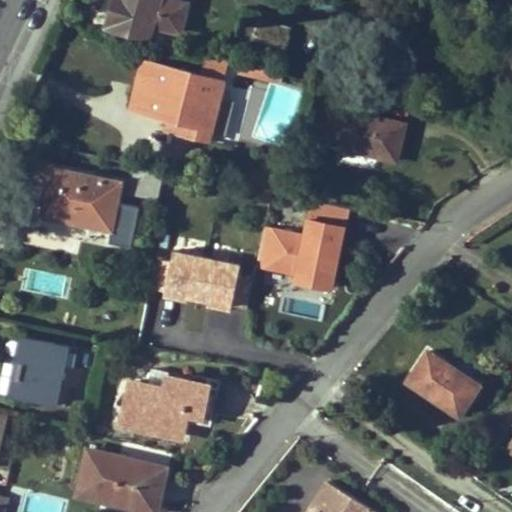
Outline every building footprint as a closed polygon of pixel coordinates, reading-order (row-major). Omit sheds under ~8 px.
[(119,0),(111,30),(150,40),(154,26),(182,32),(189,3),(174,0),(119,0)] [(283,59),(292,28),(261,20),(253,51),(283,59)] [(210,139),(226,81),(145,61),(133,109),(171,118),(168,129),(210,139)] [(243,63),(241,73),(269,80),(272,70),(243,63)] [(286,74),(272,70),(269,80),(284,83),(286,74)] [(334,107),(325,142),(340,146),(383,156),(398,160),(408,125),(334,107)] [(113,228),(122,182),(54,168),(45,214),(113,228)] [(159,199),(164,173),(136,168),(131,192),(159,199)] [(261,189),(263,179),(249,176),(246,186),(261,189)] [(274,181),(263,179),(261,189),(272,191),(274,181)] [(308,197),(304,227),(263,221),(256,269),(337,280),(348,203),(308,197)] [(12,334),(0,386),(0,391),(15,395),(57,404),(70,346),(12,334)] [(459,418),(481,385),(430,351),(411,380),(442,400),(439,405),(459,418)] [(130,384),(122,423),(182,435),(188,411),(203,414),(210,385),(169,376),(153,373),(150,389),(130,384)] [(167,466),(89,449),(79,493),(115,502),(117,497),(157,506),(167,466)] [(155,511),(157,506),(117,497),(115,502),(114,506),(142,511),(155,511)]
